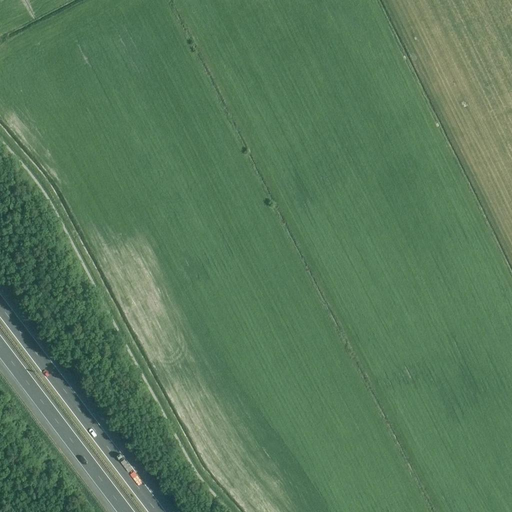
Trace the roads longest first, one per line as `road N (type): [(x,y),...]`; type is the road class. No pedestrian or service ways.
road 1 (motorway): [(154,511),(0,308)]
road 2 (motorway): [(0,348),(123,511)]
